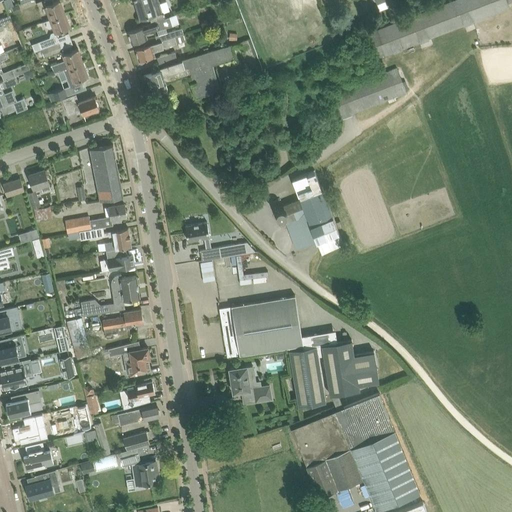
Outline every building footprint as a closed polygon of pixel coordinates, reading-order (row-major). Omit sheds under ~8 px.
[(53,0),(45,0),(52,18),(65,13),(60,0),(58,0),(54,2),(53,0)] [(135,0),(141,18),(149,15),(151,22),(157,21),(165,18),(158,0),(135,0)] [(272,0),(267,2),(272,14),(297,4),(295,0),(272,0)] [(511,0),(455,0),(365,35),(374,59),(509,7),(508,3),(511,1),(511,0)] [(376,0),(380,10),(388,7),(387,5),(394,2),(392,0),(376,0)] [(165,11),(170,9),(167,1),(162,3),(165,11)] [(12,7),(15,14),(22,12),(19,5),(12,7)] [(50,37),(38,42),(41,49),(58,43),(56,38),(66,34),(64,29),(70,27),(65,13),(52,18),(44,21),(46,26),(49,28),(55,26),(56,31),(51,33),(50,37)] [(10,14),(0,18),(0,25),(2,25),(13,20),(10,14)] [(157,21),(157,22),(128,31),(132,43),(148,38),(147,33),(161,28),(166,27),(166,28),(173,25),(170,17),(165,18),(157,21)] [(319,39),(323,46),(339,37),(329,19),(321,24),(327,34),(319,39)] [(156,36),(158,42),(174,37),(184,34),(182,28),(156,36)] [(158,42),(145,46),(135,49),(139,60),(155,55),(154,50),(176,44),(174,37),(158,42)] [(251,38),(241,41),(251,71),(262,67),(251,38)] [(58,43),(41,49),(44,57),(63,50),(67,60),(52,65),(54,72),(64,69),(83,62),(78,48),(72,50),(70,46),(63,49),(61,42),(58,43)] [(178,61),(160,66),(161,69),(144,75),(146,79),(147,78),(150,85),(152,85),(155,96),(169,92),(164,75),(185,69),(187,75),(186,75),(186,76),(191,74),(194,82),(190,83),(191,85),(196,98),(220,90),(213,65),(235,58),(231,44),(182,60),(178,61)] [(157,57),(160,66),(178,61),(175,52),(167,54),(157,57)] [(83,62),(64,69),(67,79),(71,78),(74,86),(84,83),(82,78),(88,76),(83,62)] [(10,70),(13,77),(16,76),(31,70),(29,63),(10,70)] [(385,71),(343,87),(352,113),(407,92),(397,66),(385,71)] [(13,77),(5,80),(2,81),(5,87),(18,82),(16,76),(13,77)] [(53,92),(55,99),(73,93),(71,87),(65,89),(64,88),(53,92)] [(0,106),(3,114),(12,110),(16,109),(17,112),(28,108),(24,98),(17,100),(13,90),(5,94),(0,95),(0,106)] [(76,94),(67,97),(63,99),(69,114),(81,110),(83,114),(99,108),(95,95),(79,101),(76,94)] [(90,149),(92,158),(101,201),(123,196),(113,144),(90,149)] [(34,188),(41,186),(43,191),(51,189),(45,169),(29,174),(34,188)] [(283,204),(284,206),(282,206),(280,206),(278,206),(277,207),(276,207),(275,208),(275,209),(274,210),(274,211),(274,212),(274,213),(274,214),(274,216),(274,217),(275,218),(276,219),(277,220),(278,221),(279,221),(281,222),(283,222),(283,221),(285,221),(286,220),(287,222),(297,248),(310,243),(316,240),(320,250),(343,241),(322,184),(321,185),(315,170),(292,178),(300,198),(283,204)] [(24,190),(20,177),(3,183),(7,196),(24,190)] [(81,199),(81,201),(85,200),(85,199),(84,186),(77,186),(78,193),(73,194),(73,200),(81,199)] [(35,190),(28,193),(33,208),(41,207),(35,190)] [(89,215),(65,219),(66,223),(67,229),(67,231),(91,227),(92,228),(103,226),(113,224),(113,222),(121,221),(121,217),(126,216),(124,203),(114,205),(109,206),(105,206),(107,216),(90,219),(89,215)] [(41,207),(33,208),(37,220),(53,218),(50,205),(41,207)] [(207,221),(185,225),(188,241),(210,237),(207,221)] [(92,228),(80,230),(81,237),(91,235),(92,237),(105,235),(103,226),(92,228)] [(37,228),(29,231),(32,239),(39,236),(37,228)] [(105,242),(106,250),(116,248),(131,246),(128,228),(108,231),(109,236),(113,235),(114,240),(105,242)] [(42,238),(44,247),(51,246),(49,237),(42,238)] [(40,238),(33,240),(35,248),(42,246),(40,238)] [(219,246),(200,249),(202,260),(221,257),(251,251),(249,241),(219,246)] [(0,261),(8,260),(6,254),(14,252),(12,246),(0,249),(0,261)] [(116,257),(107,258),(109,270),(118,268),(125,267),(135,265),(133,254),(123,256),(116,257)] [(50,273),(43,274),(45,283),(52,281),(50,273)] [(81,300),(83,314),(109,310),(108,303),(117,302),(121,299),(124,299),(130,299),(140,297),(136,275),(122,277),(121,274),(115,275),(114,277),(112,279),(111,281),(111,283),(114,302),(101,304),(95,298),(81,300)] [(220,308),(222,324),(228,356),(240,354),(240,355),(289,346),(298,405),(326,401),(318,355),(323,354),(330,394),(360,389),(359,384),(379,381),(374,351),(354,354),(352,339),(339,341),(304,347),(302,335),(295,295),(232,305),(231,306),(220,308)] [(0,316),(0,333),(16,329),(13,317),(20,316),(17,305),(0,309),(0,314),(0,317),(0,316)] [(125,316),(103,320),(104,328),(105,333),(118,332),(118,333),(127,332),(126,325),(144,322),(141,309),(124,311),(125,316)] [(82,317),(67,321),(77,357),(92,353),(82,317)] [(302,335),(304,347),(339,341),(337,329),(302,335)] [(2,346),(0,346),(0,360),(19,356),(16,344),(19,344),(19,345),(21,344),(21,343),(24,343),(22,334),(0,339),(2,346)] [(66,337),(57,339),(60,351),(69,349),(66,337)] [(134,341),(108,348),(109,352),(110,354),(123,352),(126,363),(129,363),(131,374),(141,372),(141,369),(150,367),(148,358),(150,358),(148,347),(136,349),(134,341)] [(64,377),(74,374),(69,355),(59,357),(64,377)] [(0,382),(1,383),(2,388),(11,386),(12,387),(19,385),(19,384),(28,382),(26,376),(34,374),(30,358),(7,363),(8,368),(3,369),(0,369),(0,382)] [(249,383),(247,365),(229,368),(233,392),(250,389),(250,388),(254,388),(256,401),(272,398),(269,385),(261,386),(260,381),(249,383)] [(126,389),(128,398),(122,400),(124,408),(151,400),(149,394),(155,392),(152,381),(136,385),(136,386),(135,387),(134,385),(127,387),(128,388),(126,389)] [(85,386),(84,387),(86,395),(95,393),(94,389),(91,387),(88,386),(85,386)] [(12,401),(6,402),(8,412),(8,411),(9,416),(25,413),(31,411),(29,403),(29,401),(41,398),(39,389),(11,395),(12,401)] [(292,427),(307,464),(319,495),(363,478),(376,510),(420,493),(380,392),(292,427)] [(86,396),(90,409),(97,407),(98,412),(101,411),(96,393),(86,396)] [(88,403),(78,405),(83,427),(93,425),(88,403)] [(142,407),(111,414),(113,422),(120,421),(135,418),(136,421),(145,419),(150,418),(160,416),(157,404),(147,406),(142,407)] [(25,426),(12,429),(16,442),(20,441),(21,446),(25,445),(43,441),(49,439),(47,439),(44,428),(46,427),(44,416),(24,420),(25,426)] [(102,422),(94,424),(99,440),(106,438),(102,422)] [(96,429),(85,432),(87,441),(98,438),(96,429)] [(146,430),(123,437),(127,449),(137,447),(147,444),(150,443),(146,430)] [(106,438),(99,440),(104,455),(111,453),(106,438)] [(25,445),(28,457),(25,458),(28,471),(45,467),(45,464),(53,462),(50,449),(45,450),(43,441),(25,445)] [(127,449),(117,452),(119,460),(121,459),(123,466),(131,463),(136,462),(137,464),(135,464),(137,477),(134,477),(136,489),(145,488),(145,483),(159,481),(158,472),(154,473),(153,461),(141,463),(137,447),(127,449)] [(93,462),(81,464),(84,473),(95,470),(93,462)] [(27,484),(31,498),(54,492),(52,485),(60,483),(56,469),(36,474),(38,481),(27,484)] [(114,498),(108,500),(111,511),(117,510),(114,498)] [(427,511),(423,501),(395,511),(427,511)]
